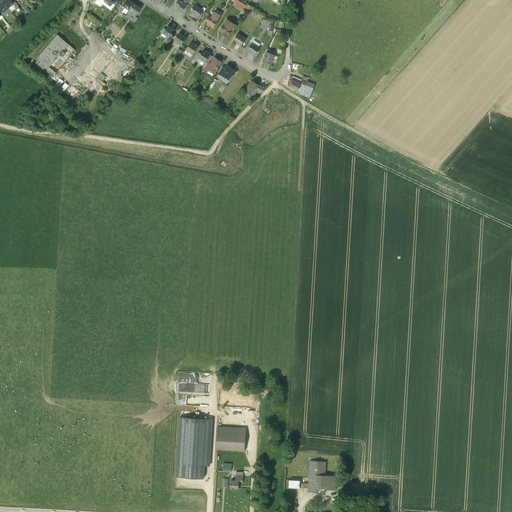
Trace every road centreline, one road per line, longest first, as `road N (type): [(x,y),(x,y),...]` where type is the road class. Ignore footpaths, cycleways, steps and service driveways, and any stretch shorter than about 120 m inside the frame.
road 1 (track): [(275,77),(392,153),(511,207)]
road 2 (residential): [(279,75),(268,76),(147,0)]
